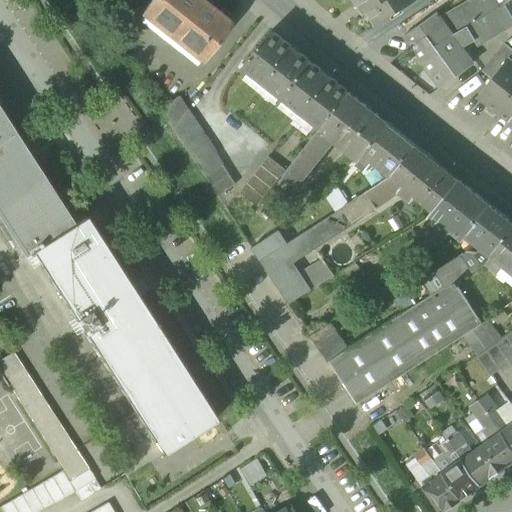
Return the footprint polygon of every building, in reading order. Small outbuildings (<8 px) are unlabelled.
[(200,60),(202,61),(232,24),(201,0),(151,0),(141,13),(144,15),(200,60)] [(355,0),(364,12),(367,10),(383,0),(355,0)] [(383,0),(367,10),(376,25),(408,4),(407,3),(412,0),(383,0)] [(405,36),(413,47),(422,41),(425,46),(438,38),(442,43),(452,35),(467,26),(500,8),(504,5),(509,1),(508,0),(469,0),(440,18),(439,18),(441,16),(440,15),(438,16),(437,14),(405,36)] [(500,8),(467,26),(473,37),(478,44),(511,23),(511,17),(504,5),(500,8)] [(195,66),(200,60),(144,15),(139,21),(195,66)] [(461,44),(473,37),(467,26),(452,35),(442,43),(438,38),(425,46),(422,41),(413,47),(442,87),(475,63),(461,44)] [(317,125),(322,129),(351,93),(272,30),(243,67),(249,71),(282,97),(284,99),(317,125)] [(483,71),(492,79),(510,57),(511,58),(511,56),(511,48),(506,43),(483,71)] [(479,96),(510,121),(511,118),(511,58),(510,57),(492,79),(479,96)] [(276,104),(282,97),(249,71),(244,78),(276,104)] [(389,123),(351,93),(322,129),(285,174),(298,184),(334,139),(359,159),(389,123)] [(159,110),(171,128),(186,109),(177,97),(159,110)] [(317,125),(284,99),(279,106),(312,131),(317,125)] [(0,219),(24,256),(31,251),(73,224),(14,131),(5,117),(0,109),(0,219)] [(171,128),(204,178),(224,165),(186,109),(171,128)] [(5,117),(14,131),(20,127),(11,113),(5,117)] [(417,145),(389,123),(359,159),(357,162),(366,170),(372,161),(392,177),(416,145),(417,145)] [(416,196),(434,211),(459,179),(417,145),(416,145),(392,177),(403,186),(399,192),(400,193),(411,202),(416,196)] [(241,193),(258,207),(287,171),(270,157),(241,193)] [(206,177),(219,197),(237,184),(224,165),(206,177)] [(403,186),(392,177),(350,204),(343,208),(352,223),(354,222),(375,208),(376,209),(400,193),(399,192),(403,186)] [(490,204),(459,179),(434,211),(431,214),(439,221),(435,225),(448,235),(452,230),(463,240),(466,236),(490,204)] [(338,186),(328,198),(337,212),(343,208),(350,204),(338,186)] [(436,271),(447,287),(455,282),(486,262),(496,250),(511,228),(511,221),(490,204),(466,236),(475,243),(482,248),(478,252),(468,251),(436,271)] [(283,246),(294,263),(355,224),(354,222),(352,223),(343,208),(337,212),(287,244),(283,246)] [(85,216),(73,224),(31,251),(162,454),(216,420),(85,216)] [(497,271),(511,252),(511,228),(496,250),(486,262),(497,271)] [(252,248),(261,261),(283,246),(287,244),(279,231),(252,248)] [(283,246),(261,261),(290,304),(312,291),(300,273),(294,263),(283,246)] [(511,272),(511,252),(497,271),(499,272),(504,266),(511,272)] [(323,258),(300,273),(312,291),(324,283),(336,276),(323,258)] [(324,283),(329,291),(348,278),(352,284),(365,276),(356,263),(336,276),(324,283)] [(511,272),(504,266),(499,272),(511,282),(511,272)] [(436,271),(422,281),(432,297),(447,287),(436,271)] [(330,362),(358,404),(463,336),(482,324),(455,282),(447,287),(432,297),(416,307),(403,315),(374,334),(348,350),(330,362)] [(358,291),(366,302),(377,295),(370,284),(358,291)] [(361,302),(353,290),(341,297),(349,310),(361,302)] [(403,315),(416,307),(407,293),(394,301),(403,315)] [(489,319),(482,324),(488,334),(495,343),(503,338),(489,319)] [(310,336),(328,363),(330,362),(348,350),(331,323),(310,336)] [(488,334),(482,324),(463,336),(470,346),(488,334)] [(477,356),(491,376),(511,360),(511,331),(503,338),(495,343),(477,356)] [(488,334),(470,346),(477,356),(495,343),(488,334)] [(0,360),(0,374),(4,381),(5,380),(23,368),(13,352),(0,360)] [(5,380),(71,480),(88,469),(23,368),(5,380)] [(446,399),(436,384),(420,395),(431,410),(446,399)] [(487,396),(479,401),(487,412),(495,407),(487,396)] [(479,418),(487,412),(479,401),(471,407),(475,412),(479,418)] [(511,405),(509,402),(497,410),(503,418),(509,426),(511,423),(511,405)] [(376,432),(411,417),(406,406),(372,422),(376,432)] [(487,412),(495,424),(503,418),(497,410),(495,407),(487,412)] [(464,420),(468,426),(479,418),(475,412),(464,420)] [(500,471),(511,462),(511,447),(501,432),(495,424),(487,412),(479,418),(486,427),(493,437),(482,446),(500,471)] [(468,426),(474,436),(486,427),(479,418),(468,426)] [(495,424),(501,432),(509,426),(503,418),(495,424)] [(511,423),(509,426),(501,432),(511,447),(511,423)] [(443,432),(448,440),(456,434),(458,433),(453,425),(443,432)] [(458,433),(456,434),(464,446),(467,447),(477,440),(474,436),(468,426),(458,433)] [(477,440),(482,446),(493,437),(486,427),(474,436),(477,440)] [(456,434),(448,440),(456,451),(462,460),(472,453),(467,447),(464,446),(456,434)] [(449,456),(456,451),(448,440),(441,445),(446,452),(449,456)] [(480,485),(500,471),(482,446),(472,453),(462,460),(480,485)] [(416,457),(423,467),(433,461),(424,447),(414,454),(416,457)] [(449,456),(455,464),(462,460),(456,451),(449,456)] [(446,452),(433,461),(443,474),(455,464),(449,456),(446,452)] [(431,477),(423,467),(416,457),(407,464),(424,487),(426,486),(423,482),(431,477)] [(258,458),(241,469),(252,486),(269,475),(258,458)] [(461,499),(480,485),(462,460),(455,464),(443,474),(461,499)] [(443,474),(433,461),(423,467),(431,477),(433,476),(435,479),(443,474)] [(68,482),(74,492),(95,479),(88,469),(71,480),(68,482)] [(3,511),(39,511),(74,492),(68,482),(62,471),(1,507),(3,511)] [(445,511),(461,499),(443,474),(435,479),(433,476),(431,477),(423,482),(426,486),(424,487),(435,503),(439,501),(445,511)] [(101,489),(95,479),(74,492),(81,502),(101,489)] [(92,511),(113,511),(108,503),(92,511)]
